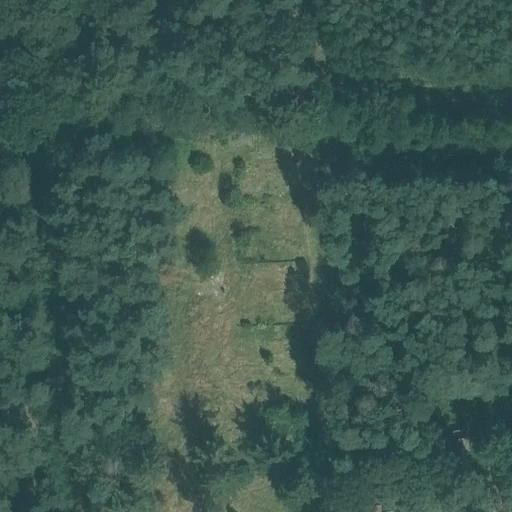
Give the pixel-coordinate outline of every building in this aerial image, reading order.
[(260,195),(280,192),(276,166),(256,169),(260,195)] [(286,193),(301,192),(299,169),(284,170),(286,193)] [(185,204),(230,202),(229,177),(184,179),(185,204)] [(462,396),(477,396),(477,385),(482,385),(482,373),(446,375),(446,386),(461,386),(462,396)] [(511,434),(503,434),(504,446),(511,445),(511,422),(510,423),(511,434)] [(482,437),(454,439),(455,451),(482,450),(482,437)] [(467,511),(466,500),(437,502),(437,511),(467,511)]
